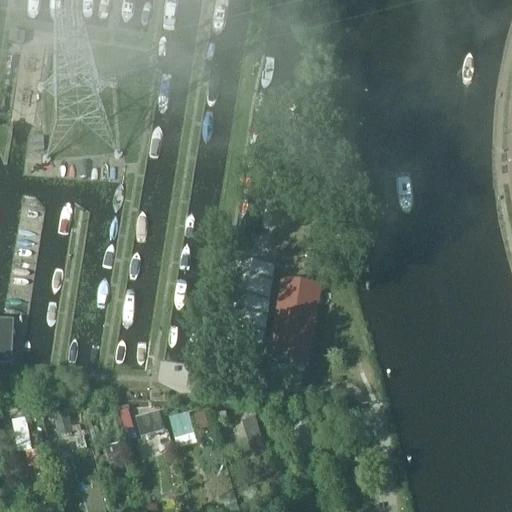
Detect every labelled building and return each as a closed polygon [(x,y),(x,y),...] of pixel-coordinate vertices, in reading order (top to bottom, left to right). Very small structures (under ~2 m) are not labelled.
[(21,44),(22,34),(12,33),(11,43),(21,44)] [(261,262),(245,259),(231,257),(218,336),(248,341),(261,262)] [(308,369),(322,291),(282,284),(269,362),(308,369)] [(0,370),(12,371),(14,326),(0,325),(0,370)] [(10,415),(9,416),(14,436),(29,433),(24,412),(14,415),(10,415)] [(129,413),(121,415),(129,443),(137,441),(129,413)] [(69,415),(54,419),(58,440),(73,437),(70,421),(69,415)] [(160,415),(136,422),(141,441),(165,435),(160,415)] [(186,415),(168,419),(173,441),(192,436),(186,415)] [(227,416),(218,416),(219,425),(227,425),(227,416)] [(282,416),(281,416),(281,428),(294,428),(293,416),(282,416)] [(204,417),(195,419),(198,434),(208,431),(204,417)] [(247,421),(242,423),(250,450),(263,446),(255,419),(254,417),(247,419),(247,421)] [(309,422),(294,423),(296,456),(312,455),(309,422)] [(84,439),(76,441),(79,453),(86,451),(84,439)] [(122,448),(108,451),(111,466),(125,463),(122,448)]
